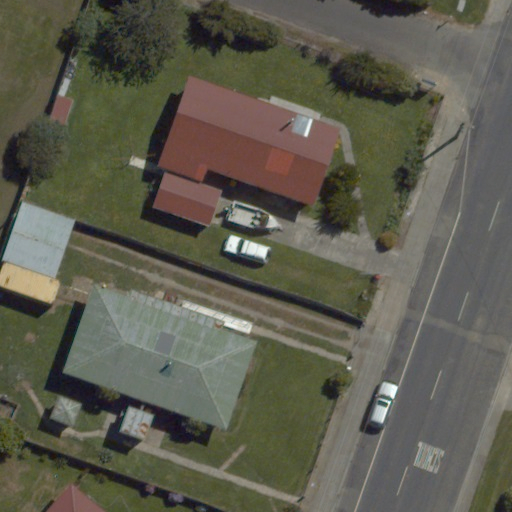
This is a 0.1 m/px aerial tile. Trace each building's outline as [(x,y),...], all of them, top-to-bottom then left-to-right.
[(312,205),(339,129),(189,77),(158,167),(201,182),(206,169),(312,205)] [(209,226),(221,191),(165,173),(153,208),(209,226)] [(55,279),(75,220),(23,202),(3,260),(55,279)] [(226,431),(257,342),(93,285),(62,373),(226,431)] [(104,511),(71,484),(46,511),(104,511)]
